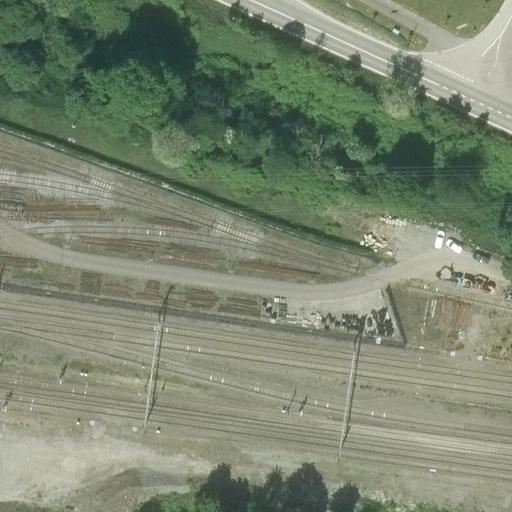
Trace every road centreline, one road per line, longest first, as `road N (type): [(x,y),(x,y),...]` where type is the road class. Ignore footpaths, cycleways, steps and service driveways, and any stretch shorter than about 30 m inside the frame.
road 1 (track): [(0,227),(45,249),(115,265),(305,291),(437,257),(473,257),(511,270)]
road 2 (secondary): [(321,33),(468,101)]
